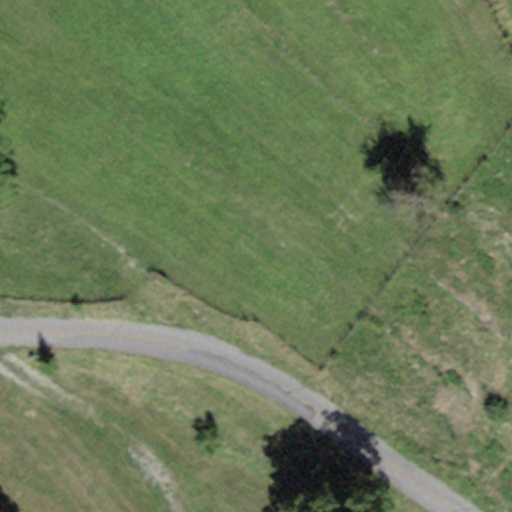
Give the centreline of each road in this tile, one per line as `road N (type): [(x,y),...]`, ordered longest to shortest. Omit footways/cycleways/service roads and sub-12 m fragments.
road 1 (unclassified): [(477,511),(335,409),(198,344),(117,330),(0,330)]
road 2 (track): [(0,349),(77,394),(126,435),(193,511)]
